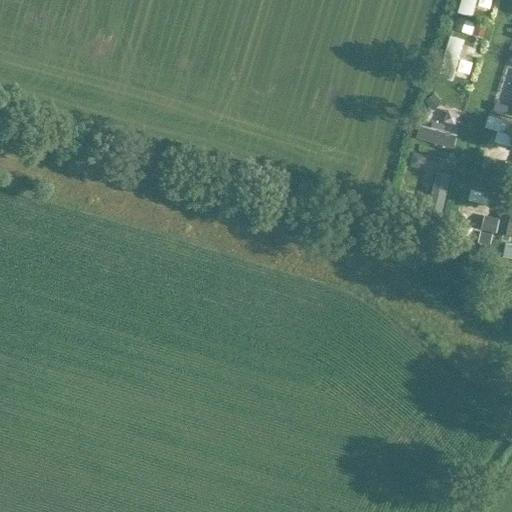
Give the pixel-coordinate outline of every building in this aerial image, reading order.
[(450,0),(449,15),(465,17),(467,0),(450,0)] [(467,0),(465,6),(477,10),(480,0),(467,0)] [(465,16),(462,31),(473,33),(476,19),(465,16)] [(475,27),(473,35),(484,39),(487,30),(475,27)] [(426,76),(442,81),(446,68),(458,72),(462,60),(449,57),(455,37),(439,32),(426,76)] [(410,120),(409,135),(443,137),(444,126),(448,126),(448,109),(435,108),(435,121),(410,120)] [(475,111),(475,129),(484,129),(484,143),(510,143),(509,130),(498,131),(498,111),(475,111)] [(413,154),(410,167),(419,169),(424,166),(426,157),(413,154)] [(511,164),(506,163),(503,172),(511,174),(511,164)] [(425,166),(422,183),(437,185),(439,168),(425,166)] [(459,172),(458,201),(494,203),(495,173),(459,172)] [(402,193),(400,204),(411,206),(412,200),(408,194),(402,193)] [(485,217),(481,231),(495,234),(498,221),(485,217)]
